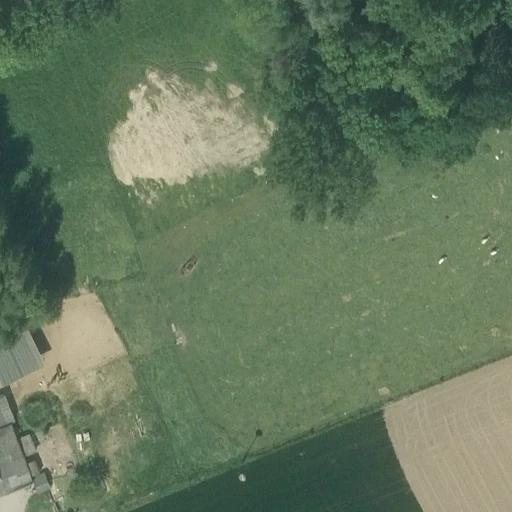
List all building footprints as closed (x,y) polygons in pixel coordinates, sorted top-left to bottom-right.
[(6,339),(0,342),(0,373),(18,365),(6,339)] [(32,481),(23,455),(17,440),(10,421),(0,425),(0,432),(14,466),(0,471),(0,475),(6,491),(32,481)] [(0,471),(14,466),(0,432),(0,471)] [(30,435),(17,440),(23,455),(36,449),(31,438),(30,435)] [(32,478),(38,493),(50,487),(46,477),(44,473),(42,474),(32,478)]
